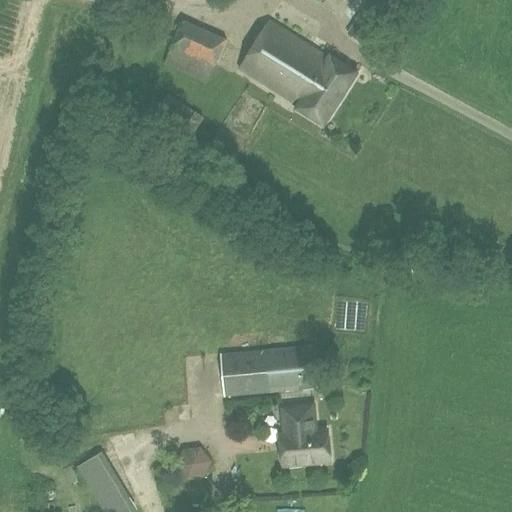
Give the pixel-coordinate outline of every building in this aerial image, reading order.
[(374,50),(405,0),(372,0),(351,35),(374,50)] [(227,40),(211,33),(183,20),(174,42),(165,66),(208,84),(215,67),(227,40)] [(327,58),(287,33),(269,22),(239,68),(298,105),(296,108),(323,125),(357,72),(329,55),(327,58)] [(318,388),(314,346),(222,354),(225,396),(318,388)] [(281,408),(284,434),(281,435),(284,465),(330,461),(327,430),(316,431),(314,405),(281,408)] [(178,468),(188,481),(205,478),(211,462),(200,448),(183,450),(178,468)]
